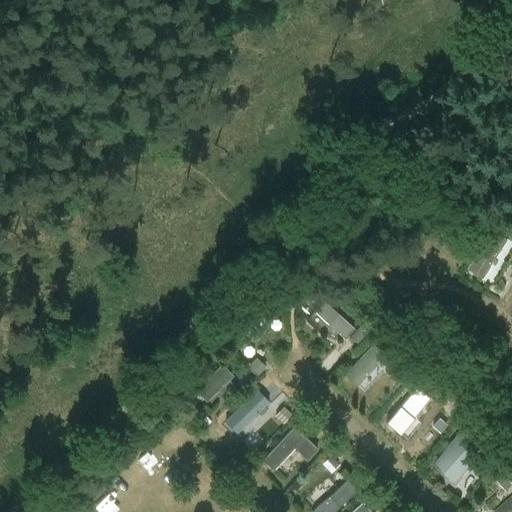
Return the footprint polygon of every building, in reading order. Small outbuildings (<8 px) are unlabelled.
[(486,279),(507,237),(486,226),(465,269),(486,279)] [(342,338),(353,327),(324,299),(313,310),(342,338)] [(340,375),(355,389),(383,358),(369,345),(340,375)] [(194,388),(206,402),(231,378),(219,365),(194,388)] [(235,430),(264,402),(250,388),(221,416),(235,430)] [(293,447),(307,459),(318,447),(292,425),(261,459),(272,470),(293,447)] [(462,431),(431,460),(452,482),(483,453),(462,431)] [(345,477),(310,511),(311,511),(332,511),(357,488),(345,477)] [(117,506),(132,493),(120,480),(105,493),(117,506)] [(511,511),(511,497),(491,508),(493,511),(511,511)] [(371,511),(362,500),(347,511),(371,511)]
